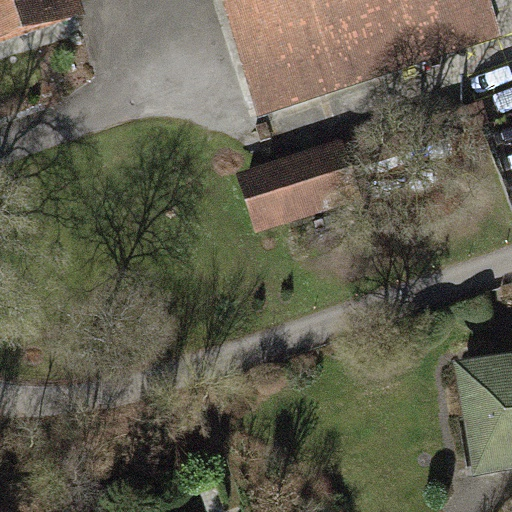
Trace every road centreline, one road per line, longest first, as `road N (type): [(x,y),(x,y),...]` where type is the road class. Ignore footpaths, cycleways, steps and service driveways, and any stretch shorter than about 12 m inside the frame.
road 1 (track): [(0,150),(158,91),(262,131),(511,68)]
road 2 (track): [(0,397),(79,397),(152,382),(511,265)]
